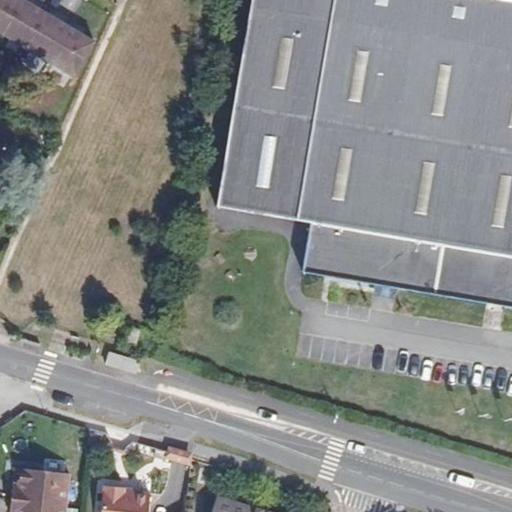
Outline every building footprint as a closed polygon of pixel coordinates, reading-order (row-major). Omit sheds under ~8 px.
[(0,0),(0,34),(73,78),(94,43),(21,0),(0,0)] [(511,0),(249,0),(214,208),(311,224),(302,272),(511,307),(511,0)] [(139,331),(128,328),(123,346),(134,349),(139,331)] [(108,354),(105,366),(135,374),(138,363),(108,354)] [(64,511),(69,474),(20,468),(19,485),(13,484),(9,511),(64,511)] [(104,486),(100,511),(147,511),(150,493),(124,491),(124,488),(104,486)] [(264,511),(216,498),(212,511),(264,511)]
